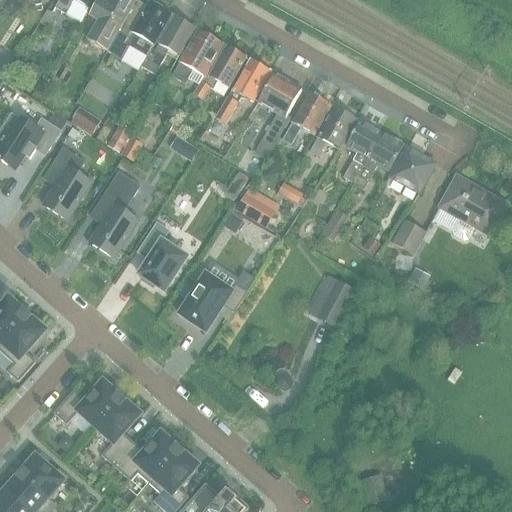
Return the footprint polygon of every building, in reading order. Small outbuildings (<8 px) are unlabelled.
[(12,0),(8,0),(3,9),(14,16),(20,5),(12,0)] [(90,11),(96,0),(58,0),(54,9),(79,23),(87,9),(90,11)] [(114,40),(136,2),(136,0),(100,0),(100,1),(99,1),(95,9),(90,18),(97,22),(87,42),(110,55),(118,42),(114,40)] [(118,42),(110,55),(122,61),(129,48),(146,57),(150,50),(151,50),(170,16),(148,4),(146,8),(136,2),(114,40),(118,42)] [(52,23),(55,17),(46,12),(39,23),(48,29),(52,23)] [(154,52),(151,50),(150,50),(146,57),(140,67),(154,75),(166,56),(176,61),(194,30),(174,18),(154,52)] [(187,80),(197,86),(200,82),(206,73),(222,46),(198,32),(171,78),(184,85),(187,80)] [(210,75),(206,73),(200,82),(197,86),(198,86),(192,96),(202,101),(209,89),(213,92),(217,84),(227,90),(245,59),(225,48),(210,75)] [(0,51),(0,77),(12,59),(0,51)] [(231,92),(215,120),(225,125),(241,98),(252,104),(269,73),(249,62),(232,92),(231,92)] [(131,90),(143,72),(132,64),(120,82),(131,90)] [(25,75),(18,87),(29,94),(36,82),(25,75)] [(286,117),(301,91),(273,76),(257,105),(276,115),(265,135),(266,136),(256,149),(266,156),(276,142),(282,129),(283,130),(289,119),(286,117)] [(42,80),(32,98),(44,105),(54,87),(42,80)] [(291,125),(282,141),(290,146),(299,129),(313,137),(329,107),(309,96),(293,126),(291,125)] [(80,109),(73,121),(83,128),(91,116),(80,109)] [(338,151),(355,121),(334,109),(309,153),(317,158),(325,144),(338,151)] [(0,163),(1,163),(15,172),(25,157),(29,160),(35,151),(45,157),(61,133),(41,120),(34,130),(20,120),(11,135),(2,129),(0,132),(0,163)] [(176,120),(169,130),(179,137),(186,127),(176,120)] [(343,179),(352,184),(362,167),(367,159),(380,135),(359,123),(345,148),(356,154),(343,179)] [(107,149),(118,156),(131,132),(120,126),(107,149)] [(362,167),(352,184),(363,191),(373,174),(377,166),(388,172),(402,148),(380,135),(367,159),(362,167)] [(130,140),(121,155),(132,162),(141,147),(130,140)] [(188,144),(180,155),(191,162),(198,151),(188,144)] [(66,222),(77,205),(90,184),(76,175),(83,164),(63,150),(45,177),(57,185),(43,207),(66,222)] [(418,195),(434,166),(406,150),(389,180),(388,179),(384,186),(388,189),(392,181),(418,195)] [(238,173),(233,181),(242,187),(247,179),(238,173)] [(92,215),(104,223),(90,245),(113,260),(137,222),(123,213),(139,188),(118,175),(92,215)] [(438,209),(431,221),(452,233),(453,237),(463,243),(467,242),(474,229),(489,237),(507,206),(456,178),(438,209)] [(302,196),(282,185),(277,195),(296,206),(302,196)] [(246,197),(237,211),(266,227),(274,213),(246,197)] [(230,214),(224,224),(230,228),(237,227),(241,221),(230,214)] [(337,214),(324,237),(334,242),(347,220),(337,214)] [(413,256),(425,234),(405,222),(392,245),(413,256)] [(152,256),(139,276),(142,278),(140,281),(152,289),(154,286),(164,293),(186,259),(161,243),(168,233),(156,225),(141,248),(152,256)] [(369,238),(362,248),(373,255),(379,245),(369,238)] [(416,271),(410,283),(423,290),(429,277),(416,271)] [(205,276),(178,316),(205,333),(223,307),(233,314),(247,294),(235,286),(231,292),(205,276)] [(335,282),(317,319),(336,328),(354,292),(335,282)] [(22,312),(8,299),(0,307),(0,345),(27,315),(22,311),(22,312)] [(31,319),(27,315),(0,345),(0,353),(14,365),(7,373),(18,383),(36,363),(25,354),(45,332),(31,319)] [(40,351),(35,357),(41,363),(47,357),(40,351)] [(278,378),(276,384),(279,390),(285,391),(290,389),(292,383),(289,377),(283,375),(278,378)] [(95,429),(122,399),(117,395),(103,383),(85,402),(74,392),(53,415),(66,426),(77,414),(95,429)] [(126,403),(122,399),(95,429),(112,445),(101,457),(113,467),(133,444),(123,435),(140,416),(126,403)] [(161,434),(143,454),(133,444),(113,467),(130,483),(137,475),(149,485),(180,450),(175,446),(175,447),(161,434)] [(65,436),(57,445),(66,453),(74,445),(65,436)] [(153,503),(163,511),(176,511),(188,498),(178,489),(198,467),(184,455),(185,454),(180,450),(149,485),(161,495),(153,503)] [(64,482),(32,454),(23,465),(26,467),(23,470),(19,474),(48,500),(64,482)] [(4,492),(27,511),(37,511),(48,500),(19,474),(15,479),(16,479),(13,482),(10,480),(1,489),(4,492)] [(379,476),(359,482),(367,507),(387,501),(379,476)] [(205,486),(181,511),(245,511),(248,509),(238,499),(236,501),(226,492),(219,499),(205,486)] [(27,511),(4,492),(0,496),(0,511),(27,511)]
